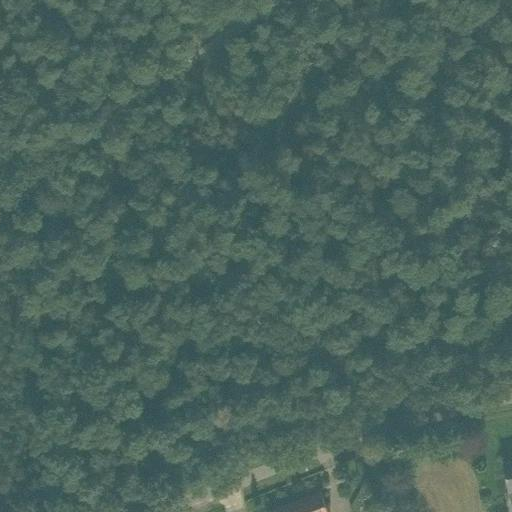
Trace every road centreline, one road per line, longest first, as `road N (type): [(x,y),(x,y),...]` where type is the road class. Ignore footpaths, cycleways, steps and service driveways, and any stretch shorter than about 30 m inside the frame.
road 1 (unclassified): [(166,511),(382,429),(511,397)]
road 2 (track): [(0,206),(279,0)]
road 3 (track): [(511,316),(403,395),(382,429)]
